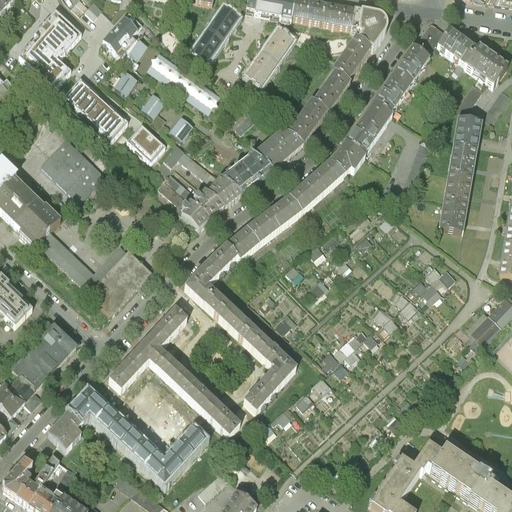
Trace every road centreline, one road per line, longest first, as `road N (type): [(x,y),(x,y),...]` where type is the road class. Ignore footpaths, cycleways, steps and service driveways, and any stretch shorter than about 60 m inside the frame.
road 1 (residential): [(168,288),(321,152),(428,7)]
road 2 (residential): [(0,470),(107,350)]
road 3 (residential): [(0,250),(107,350)]
road 4 (residential): [(93,49),(95,90),(166,147)]
